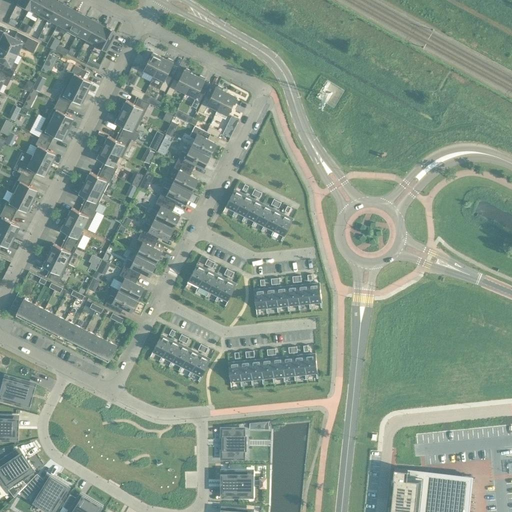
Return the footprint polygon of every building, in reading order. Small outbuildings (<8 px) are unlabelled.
[(27,11),(33,0),(20,0),(17,6),(27,11)] [(36,18),(45,0),(33,0),(27,11),(28,11),(29,9),(33,11),(32,16),(36,18)] [(53,0),(45,0),(36,18),(38,14),(47,19),(57,2),(53,0)] [(57,2),(47,19),(57,24),(66,7),(57,2)] [(65,31),(76,12),(66,7),(57,24),(66,29),(65,31)] [(76,12),(65,31),(75,36),(85,17),(76,12)] [(85,17),(75,36),(75,37),(76,34),(85,39),(95,22),(85,17)] [(10,19),(7,24),(14,27),(15,23),(16,22),(10,19)] [(94,47),(104,27),(95,22),(85,39),(95,44),(94,46),(94,47)] [(104,27),(94,47),(104,52),(114,32),(104,27)] [(33,32),(31,36),(37,39),(40,33),(34,30),(33,32)] [(3,33),(0,37),(0,46),(15,54),(19,47),(32,53),(37,42),(16,32),(13,38),(3,33)] [(40,33),(37,39),(43,42),(46,36),(40,33)] [(57,45),(54,51),(65,56),(66,54),(68,50),(57,45)] [(11,62),(15,54),(0,46),(0,61),(1,62),(0,64),(0,69),(11,75),(17,64),(11,62)] [(70,47),(67,53),(72,55),(75,50),(70,47)] [(154,75),(162,58),(152,53),(152,54),(150,53),(147,59),(149,60),(144,70),(154,75)] [(162,58),(154,75),(163,80),(159,89),(164,92),(170,80),(165,77),(173,63),(172,63),(173,61),(167,58),(167,60),(162,58)] [(88,59),(86,63),(98,69),(100,65),(88,59)] [(74,65),(65,83),(84,93),(86,89),(88,90),(91,85),(89,84),(90,82),(90,83),(90,82),(82,78),(86,71),(74,65)] [(176,88),(185,92),(194,75),(190,73),(191,71),(185,68),(185,70),(184,70),(177,84),(172,82),(166,94),(171,96),(176,88)] [(6,86),(11,75),(0,69),(0,84),(1,83),(6,86)] [(129,72),(125,81),(132,84),(136,76),(129,72)] [(194,75),(185,92),(195,97),(191,106),(196,109),(202,97),(197,95),(204,80),(205,78),(199,75),(198,77),(194,75)] [(56,101),(68,107),(71,100),(79,104),(79,103),(80,102),(81,103),(84,98),(82,97),(84,93),(65,83),(65,84),(56,101)] [(34,84),(32,88),(39,92),(41,87),(34,84)] [(207,105),(217,109),(226,92),(222,90),(223,88),(217,85),(216,87),(208,101),(203,99),(197,110),(203,113),(207,105)] [(144,94),(133,88),(130,93),(138,97),(142,99),(144,94)] [(226,92),(217,109),(221,112),(220,117),(225,119),(232,104),(234,105),(237,100),(235,99),(236,97),(226,92)] [(125,100),(125,101),(124,104),(122,103),(119,110),(118,110),(140,121),(150,103),(142,99),(138,97),(134,104),(126,100),(125,100)] [(25,101),(22,106),(28,109),(31,104),(25,101)] [(45,118),(66,129),(68,126),(69,127),(73,120),(71,120),(72,118),(72,119),(72,118),(64,114),(68,107),(56,101),(53,108),(47,119),(45,118)] [(193,117),(177,109),(174,115),(190,123),(193,117)] [(11,110),(7,117),(14,121),(18,113),(11,110)] [(140,121),(118,110),(118,111),(115,117),(117,118),(115,121),(114,122),(123,126),(120,133),(131,139),(135,141),(138,133),(135,132),(140,121)] [(231,116),(228,122),(235,126),(238,119),(231,116)] [(38,137),(50,143),(53,136),(61,140),(61,139),(62,138),(63,139),(67,132),(65,131),(66,129),(45,118),(39,129),(42,131),(38,137)] [(171,136),(177,124),(171,121),(165,133),(171,136)] [(191,146),(209,156),(216,144),(207,139),(210,134),(206,132),(194,126),(191,132),(197,134),(191,146)] [(206,132),(210,134),(218,137),(221,132),(209,126),(206,132)] [(100,145),(100,146),(122,157),(131,139),(120,133),(116,140),(114,139),(108,136),(107,136),(106,140),(104,139),(101,146),(100,145)] [(163,140),(170,144),(173,138),(166,134),(163,140)] [(27,154),(48,165),(50,161),(52,162),(54,156),(53,156),(53,154),(54,154),(46,150),(50,143),(38,137),(35,145),(36,146),(31,156),(27,154)] [(122,157),(100,146),(100,147),(97,153),(99,154),(97,157),(96,158),(103,161),(105,162),(102,169),(113,175),(117,167),(114,166),(119,156),(122,157)] [(176,162),(190,168),(193,163),(203,168),(209,156),(191,146),(187,154),(182,151),(176,162)] [(147,148),(143,154),(152,159),(155,153),(147,148)] [(48,165),(27,154),(22,164),(20,164),(17,172),(20,173),(32,179),(35,172),(43,176),(43,175),(44,174),(45,175),(48,169),(46,168),(48,165)] [(173,182),(191,192),(198,180),(187,174),(190,168),(176,162),(171,172),(176,175),(173,182)] [(82,181),(82,182),(103,192),(108,182),(109,182),(113,175),(102,169),(98,176),(89,172),(87,176),(86,175),(82,182),(82,181)] [(28,186),(32,179),(20,173),(17,180),(16,180),(11,191),(30,201),(32,197),(34,198),(36,193),(35,192),(35,190),(36,190),(28,186)] [(98,203),(103,192),(82,182),(79,189),(80,190),(79,193),(78,193),(78,194),(87,198),(84,205),(96,211),(95,211),(99,203),(98,203)] [(141,182),(139,187),(146,190),(148,186),(141,182)] [(191,192),(173,182),(169,190),(164,187),(158,198),(172,204),(175,199),(185,204),(191,192)] [(130,184),(128,190),(134,193),(137,188),(130,184)] [(244,195),(234,190),(223,211),(223,212),(226,206),(235,211),(232,216),(233,216),(244,195)] [(30,201),(11,191),(13,193),(8,203),(6,202),(2,209),(13,215),(17,208),(25,212),(25,211),(26,210),(27,211),(30,206),(28,205),(30,201)] [(243,221),(253,200),(244,195),(233,216),(233,217),(236,211),(244,215),(242,221),(243,221)] [(172,204),(158,198),(153,208),(158,211),(155,218),(173,228),(179,216),(169,210),(172,204)] [(255,221),(263,205),(253,200),(243,221),(246,216),(254,220),(251,226),(252,226),(255,221)] [(71,208),(69,212),(68,211),(64,217),(64,218),(87,229),(96,211),(84,205),(80,212),(71,208)] [(265,226),(273,210),(263,205),(255,221),(252,226),(253,226),(255,221),(264,225),(261,231),(262,231),(265,226)] [(0,230),(12,237),(14,233),(16,234),(18,228),(17,227),(17,226),(18,226),(10,222),(13,215),(2,209),(0,213),(0,230)] [(274,231),(282,214),(273,210),(265,226),(262,231),(265,226),(273,230),(271,236),(272,236),(274,231)] [(282,241),(292,220),(282,214),(274,231),(272,236),(275,231),(283,235),(280,240),(282,241)] [(61,225),(62,226),(61,229),(60,229),(60,230),(69,234),(66,241),(77,247),(83,235),(80,233),(83,228),(87,230),(87,229),(64,218),(61,225)] [(140,234),(154,240),(157,235),(167,240),(173,228),(155,218),(151,226),(146,223),(140,234)] [(10,241),(12,237),(0,230),(0,244),(7,248),(7,247),(7,246),(9,247),(12,241),(10,241)] [(154,240),(140,234),(135,244),(140,247),(137,254),(155,264),(161,251),(151,246),(154,240)] [(46,254),(68,265),(77,247),(66,241),(62,248),(53,243),(53,244),(51,247),(50,247),(46,253),(46,254)] [(68,265),(46,254),(43,261),(44,262),(43,265),(42,265),(51,270),(47,277),(59,283),(62,276),(68,265)] [(155,264),(137,254),(133,262),(127,259),(122,270),(136,276),(139,271),(149,276),(155,264)] [(102,260),(97,271),(101,273),(106,262),(102,260)] [(96,273),(98,265),(91,263),(89,271),(96,273)] [(206,270),(196,265),(185,286),(187,287),(189,281),(198,285),(195,291),(196,291),(198,286),(206,270)] [(136,276),(122,270),(117,280),(122,283),(119,290),(137,300),(143,287),(133,282),(136,276)] [(208,291),(216,274),(206,270),(198,286),(196,291),(205,296),(208,291)] [(218,295),(226,279),(216,274),(208,291),(205,296),(206,296),(209,291),(217,295),(215,301),(218,295)] [(93,277),(87,288),(94,292),(99,281),(93,277)] [(225,306),(236,284),(226,279),(218,295),(215,301),(216,301),(219,296),(227,300),(225,306)] [(322,307),(319,283),(308,285),(310,303),(310,309),(311,308),(310,302),(320,302),(320,308),(322,307)] [(310,303),(308,285),(297,286),(299,304),(300,310),(300,304),(309,303),(310,309),(310,303)] [(299,304),(297,286),(286,287),(288,305),(289,311),(289,305),(298,304),(299,310),(300,310),(299,304)] [(288,305),(286,287),(276,288),(278,306),(278,312),(278,306),(287,305),(288,311),(289,311),(288,305)] [(278,306),(276,288),(265,289),(267,307),(267,313),(268,313),(267,307),(276,306),(277,312),(278,312),(278,306)] [(267,307),(265,289),(254,290),(256,314),(257,314),(256,308),(266,307),(266,313),(267,313),(267,307)] [(137,300),(119,290),(115,298),(109,295),(104,305),(118,312),(120,306),(131,312),(137,300)] [(404,374),(404,376),(420,378),(420,383),(428,383),(429,378),(428,378),(425,378),(431,324),(511,350),(511,328),(421,299),(412,296),(412,300),(411,311),(411,315),(410,315),(410,318),(410,323),(408,333),(409,333),(408,337),(407,348),(407,352),(405,363),(406,363),(405,367),(405,369),(404,374)] [(34,304),(24,299),(16,315),(26,320),(34,304)] [(44,309),(34,304),(26,320),(36,325),(44,309)] [(55,314),(44,309),(36,325),(47,330),(55,314)] [(65,320),(55,314),(47,330),(57,335),(65,320)] [(67,341),(75,325),(65,320),(57,335),(67,341)] [(85,330),(75,325),(67,341),(77,346),(85,330)] [(96,335),(85,330),(77,346),(88,351),(96,335)] [(106,340),(96,335),(88,351),(98,356),(106,340)] [(163,356),(171,340),(160,335),(150,357),(153,351),(161,356),(159,361),(160,362),(163,356)] [(106,340),(98,356),(108,361),(116,345),(106,340)] [(172,361),(180,345),(171,340),(163,356),(160,362),(163,356),(171,361),(168,366),(169,367),(172,361)] [(182,366),(190,350),(180,345),(172,361),(169,367),(170,367),(172,361),(181,366),(178,371),(179,371),(182,366)] [(191,371),(200,355),(190,350),(182,366),(179,371),(180,372),(182,366),(191,370),(188,376),(189,376),(191,371)] [(316,378),(318,378),(315,354),(304,355),(306,373),(306,379),(307,379),(306,373),(316,372),(316,378)] [(191,371),(189,376),(192,371),(200,375),(198,381),(199,381),(210,360),(200,355),(191,371)] [(306,373),(304,355),(293,357),(295,374),(296,380),(296,374),(305,373),(305,379),(306,379),(306,373)] [(295,374),(293,357),(282,358),(284,376),(285,382),(285,376),(294,375),(295,381),(296,380),(295,374)] [(284,376),(282,358),(272,359),(273,377),(274,383),(275,383),(274,377),(283,376),(284,382),(285,382),(284,376)] [(273,377),(272,359),(261,360),(263,378),(263,384),(264,384),(263,378),(272,377),(273,383),(274,383),(273,377)] [(263,378),(261,360),(250,361),(252,379),(253,385),(252,379),(262,378),(262,384),(263,384),(263,378)] [(252,379),(250,361),(239,362),(241,380),(242,386),(242,380),(251,379),(252,385),(253,385),(252,379)] [(239,362),(228,363),(231,387),(230,381),(240,380),(241,386),(242,386),(241,380),(239,362)] [(33,385),(6,378),(1,398),(28,405),(33,385)] [(19,418),(0,416),(0,440),(18,441),(19,418)] [(222,450),(222,458),(242,458),(243,450),(240,450),(240,437),(243,437),(243,429),(222,429),(222,437),(223,437),(223,450),(222,450)] [(19,450),(0,462),(0,472),(9,485),(32,470),(19,450)] [(467,511),(471,476),(416,471),(416,470),(408,469),(394,468),(393,479),(394,479),(394,483),(390,511),(467,511)] [(222,472),(222,495),(250,495),(250,472),(222,472)] [(66,487),(49,476),(34,500),(52,511),(66,487)] [(10,492),(14,497),(25,485),(21,481),(10,492)] [(68,509),(72,503),(75,498),(70,495),(63,506),(68,509)] [(95,511),(99,507),(81,496),(71,511),(95,511)]
